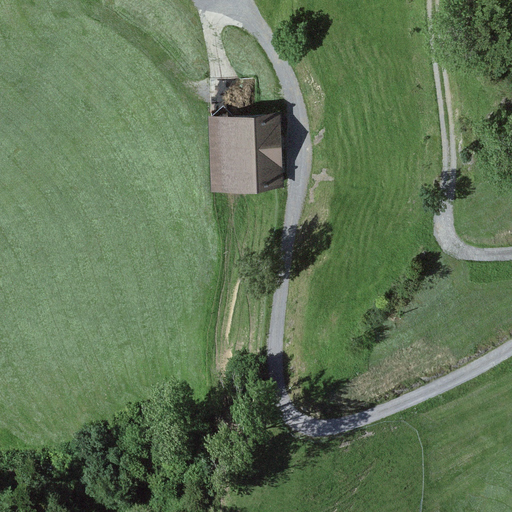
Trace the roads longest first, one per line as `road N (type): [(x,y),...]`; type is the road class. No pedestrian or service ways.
road 1 (track): [(237,0),(289,71),(300,118),(300,173),(268,350),(277,410),(294,428),(341,419),(429,390),(511,342)]
road 2 (track): [(436,0),(446,240),(468,253),(511,251)]
